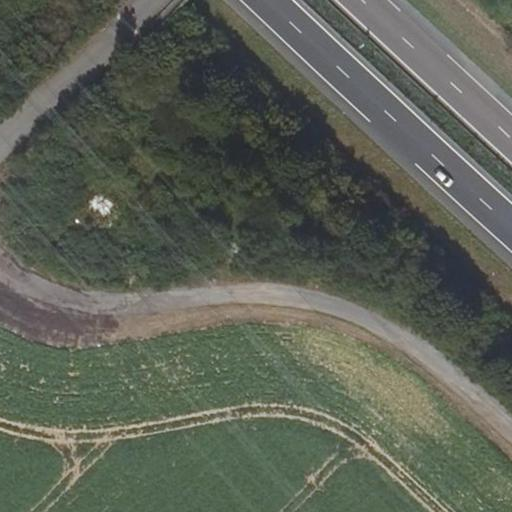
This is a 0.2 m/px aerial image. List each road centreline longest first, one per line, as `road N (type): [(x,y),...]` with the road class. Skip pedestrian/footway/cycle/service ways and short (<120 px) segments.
road 1 (trunk): [(266,0),(511,229)]
road 2 (trunk): [(511,139),(364,0)]
road 3 (track): [(0,133),(145,0)]
